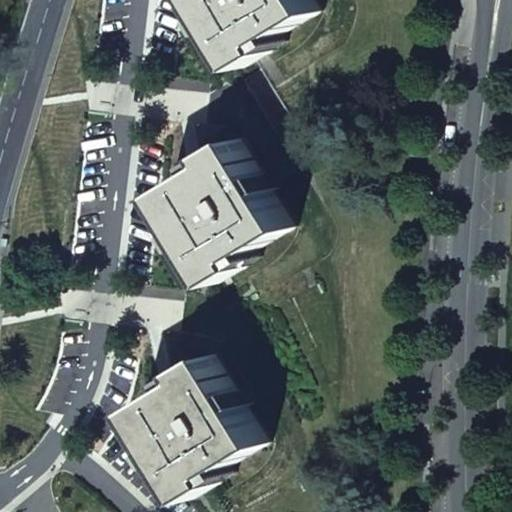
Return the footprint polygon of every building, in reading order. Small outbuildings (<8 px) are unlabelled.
[(210,0),(220,14),(252,66),(278,50),(272,43),(323,11),(316,0),(210,0)] [(264,69),(246,80),(255,95),(272,84),(264,69)] [(272,84),(255,95),(256,98),(281,139),(299,128),(272,84)] [(314,136),(301,141),(308,162),(322,158),(314,136)] [(199,177),(172,195),(195,230),(226,281),(251,266),(247,258),(297,226),(274,191),(243,140),(218,155),(222,163),(199,177)] [(197,379),(147,410),(169,446),(201,497),(226,481),(221,474),(271,442),(242,393),(218,355),(192,371),(197,379)]
